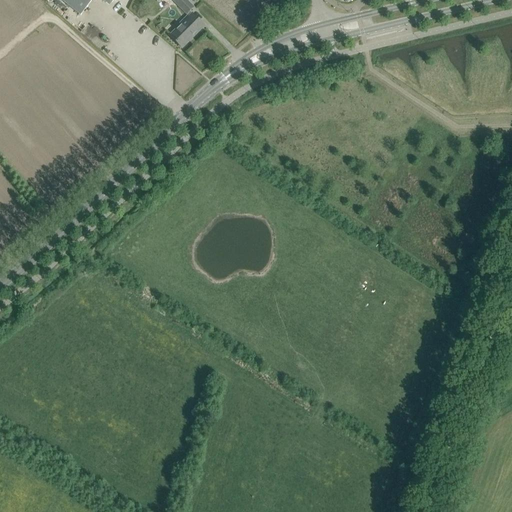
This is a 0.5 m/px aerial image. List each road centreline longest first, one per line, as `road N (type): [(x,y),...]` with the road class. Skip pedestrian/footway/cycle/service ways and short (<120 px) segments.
road 1 (secondary): [(0,284),(180,117)]
road 2 (track): [(0,55),(51,19),(175,122)]
road 3 (secondary): [(324,23),(254,51),(180,117)]
road 4 (secondary): [(330,40),(496,0)]
road 5 (secondary): [(180,117),(262,63),(330,40)]
